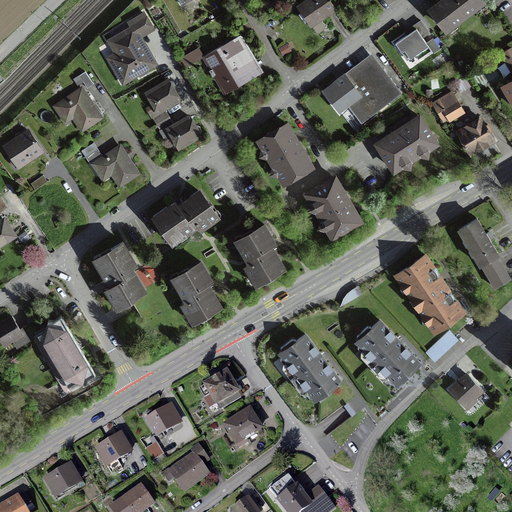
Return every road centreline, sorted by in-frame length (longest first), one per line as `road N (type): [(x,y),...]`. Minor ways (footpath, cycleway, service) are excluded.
road 1 (primary): [(511,167),(231,334)]
road 2 (residential): [(59,260),(295,87)]
road 3 (residential): [(511,309),(385,423),(347,491)]
road 4 (primary): [(137,390),(0,471)]
road 5 (residential): [(59,260),(137,390)]
road 6 (residential): [(295,87),(410,0)]
road 7 (residential): [(304,434),(197,511)]
road 8 (residential): [(231,334),(304,434)]
